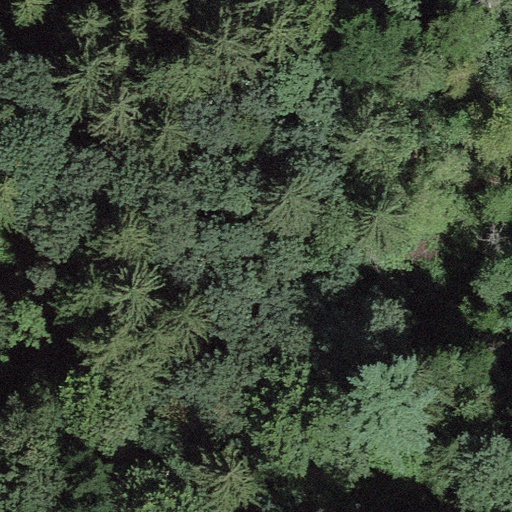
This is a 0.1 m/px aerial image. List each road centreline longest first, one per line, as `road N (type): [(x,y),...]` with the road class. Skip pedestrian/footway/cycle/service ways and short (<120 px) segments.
road 1 (track): [(0,511),(25,425),(95,0)]
road 2 (track): [(417,511),(376,467),(366,428),(380,369),(457,304),(511,151)]
